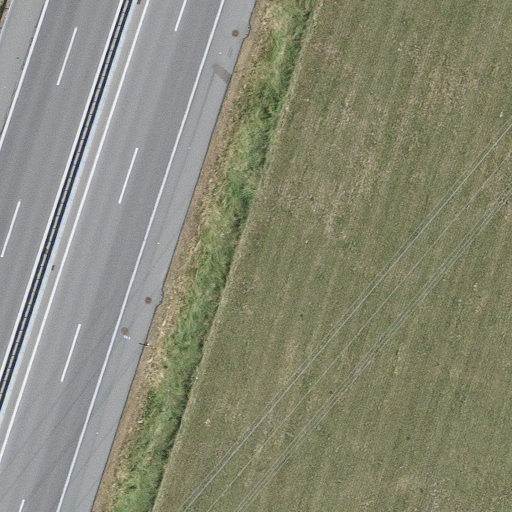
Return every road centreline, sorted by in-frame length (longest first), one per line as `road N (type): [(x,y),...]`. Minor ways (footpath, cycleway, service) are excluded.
road 1 (motorway): [(18,511),(183,0)]
road 2 (motorway): [(82,0),(0,255)]
